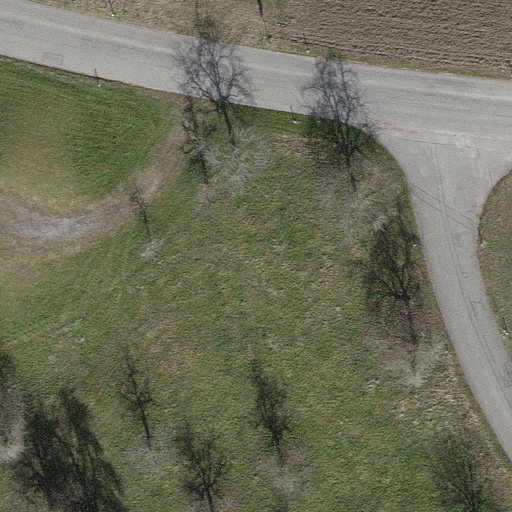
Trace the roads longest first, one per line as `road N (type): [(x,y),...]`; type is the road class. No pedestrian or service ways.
road 1 (tertiary): [(0,16),(207,72),(453,109)]
road 2 (unclassified): [(453,109),(468,305),(511,374)]
